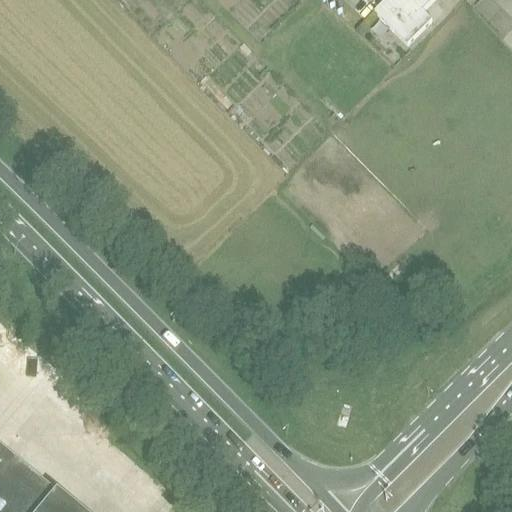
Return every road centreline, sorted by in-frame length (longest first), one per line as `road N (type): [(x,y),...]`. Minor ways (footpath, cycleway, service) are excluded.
road 1 (primary): [(336,510),(0,170)]
road 2 (primary): [(0,218),(293,511)]
road 3 (primary): [(511,343),(336,510)]
road 4 (primary): [(407,511),(511,401)]
